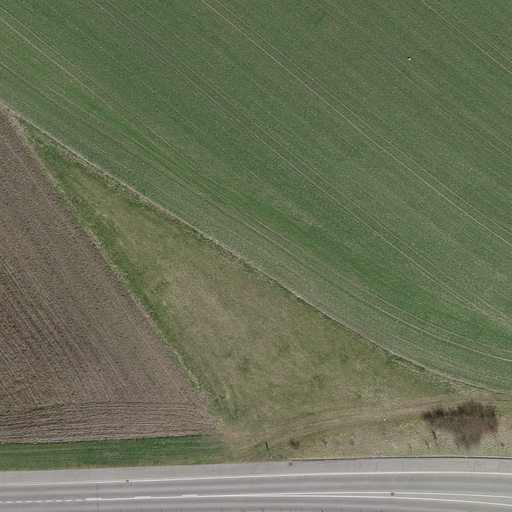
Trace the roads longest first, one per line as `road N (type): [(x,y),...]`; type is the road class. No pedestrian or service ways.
road 1 (tertiary): [(0,503),(314,493)]
road 2 (tertiary): [(511,485),(314,493)]
road 3 (tertiary): [(314,493),(495,511)]
